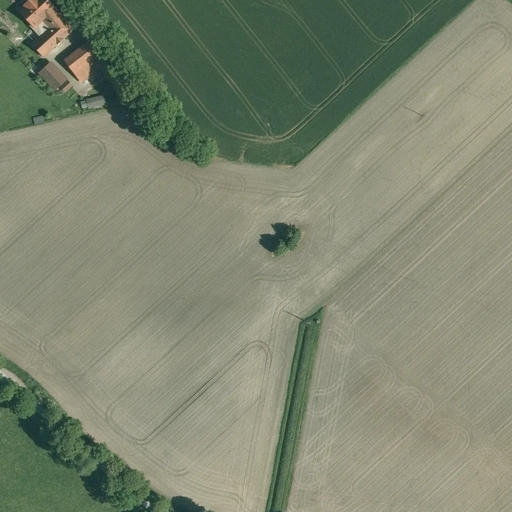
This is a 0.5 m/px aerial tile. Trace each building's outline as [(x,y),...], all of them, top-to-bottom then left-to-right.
[(56,9),(47,0),(30,0),(19,10),(35,28),(36,28),(42,22),(47,27),(60,41),(74,29),(56,9)] [(44,33),(32,44),(43,57),(60,41),(47,27),(43,31),(44,33)] [(90,42),(66,61),(78,77),(103,58),(90,42)] [(66,80),(51,63),(40,73),(55,90),(66,80)] [(67,81),(61,86),(66,91),(72,86),(67,81)] [(88,109),(106,104),(103,94),(85,99),(88,109)]
